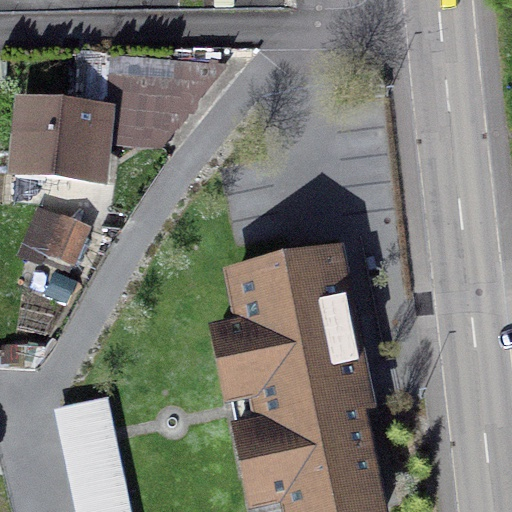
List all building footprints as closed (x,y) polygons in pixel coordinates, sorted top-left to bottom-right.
[(230,11),(229,0),(211,0),(211,11),(230,11)] [(20,109),(13,178),(88,186),(92,148),(103,149),(106,118),(20,109)] [(58,225),(45,257),(69,267),(82,235),(58,225)] [(370,511),(347,413),(365,409),(329,257),(212,284),(225,339),(195,347),(234,511),(370,511)] [(77,511),(132,511),(109,407),(56,419),(77,511)]
